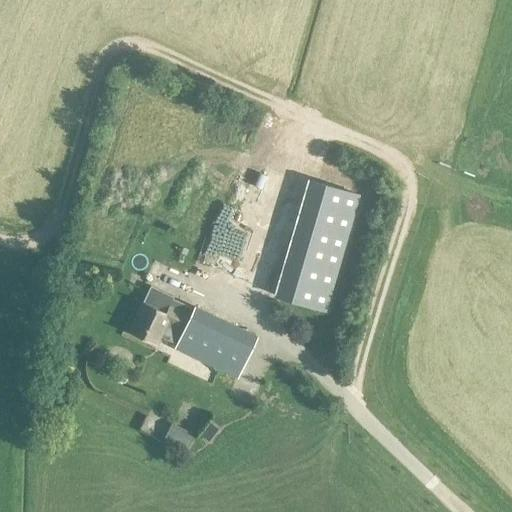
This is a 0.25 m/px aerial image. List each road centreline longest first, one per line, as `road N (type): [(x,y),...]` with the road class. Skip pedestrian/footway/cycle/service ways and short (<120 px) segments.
road 1 (track): [(0,238),(32,243),(52,228),(96,72),(102,58),(126,45),(142,45),(392,155),(405,176),(403,215),(354,383),(343,397)]
road 2 (unclassified): [(197,282),(258,314),(461,511)]
